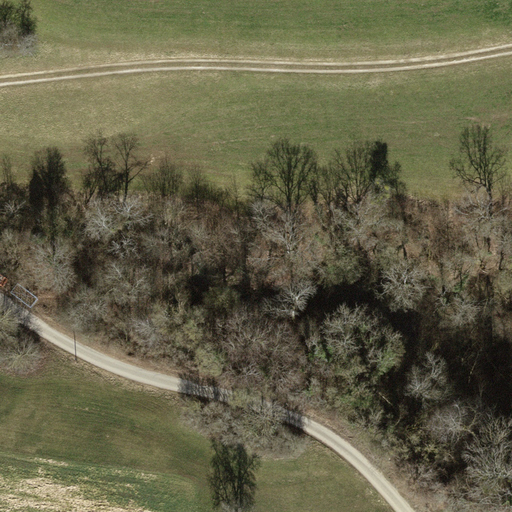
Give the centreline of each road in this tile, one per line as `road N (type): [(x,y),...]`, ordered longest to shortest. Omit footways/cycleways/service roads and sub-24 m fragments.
road 1 (track): [(0,81),(212,65),(386,71),(511,49)]
road 2 (track): [(0,296),(59,336),(142,372),(266,397),(340,439),(411,511)]
